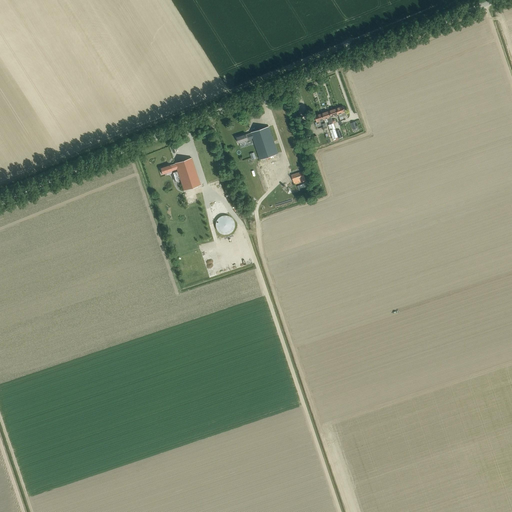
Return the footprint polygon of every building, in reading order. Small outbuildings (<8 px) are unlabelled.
[(338,115),(339,118),(343,117),(342,115),(346,114),(346,112),(345,112),(343,106),(336,109),(338,115)] [(331,117),(338,115),(336,109),(329,111),(331,117)] [(324,120),(331,117),(329,111),(322,114),(324,120)] [(317,122),(324,120),(322,114),(315,116),(317,122)] [(247,135),(237,138),(239,143),(248,140),(253,138),(260,160),(278,154),(269,127),(251,133),(247,135)] [(170,165),(160,169),(162,174),(172,171),(177,169),(184,191),(200,185),(191,158),(175,164),(170,165)] [(294,185),(306,181),(303,171),(291,175),(294,185)] [(187,202),(165,207),(173,239),(199,233),(198,230),(194,231),(187,202)] [(222,205),(210,209),(213,216),(224,212),(222,205)] [(234,223),(234,222),(234,221),(233,221),(233,220),(232,219),(232,218),(231,218),(230,217),(229,216),(228,216),(227,216),(225,216),(224,216),(223,216),(222,216),(221,216),(220,217),(219,218),(218,218),(218,219),(217,219),(217,220),(216,221),(216,222),(216,223),(216,224),(215,224),(215,225),(215,226),(216,227),(216,228),(216,229),(217,230),(218,231),(218,232),(219,233),(220,233),(221,234),(222,234),(223,234),(224,235),(225,235),(226,235),(227,234),(228,234),(229,234),(230,233),(231,233),(231,232),(232,231),(233,231),(233,230),(234,229),(234,228),(234,227),(235,226),(235,225),(235,224),(234,223)] [(209,223),(197,226),(200,237),(211,235),(209,223)]
